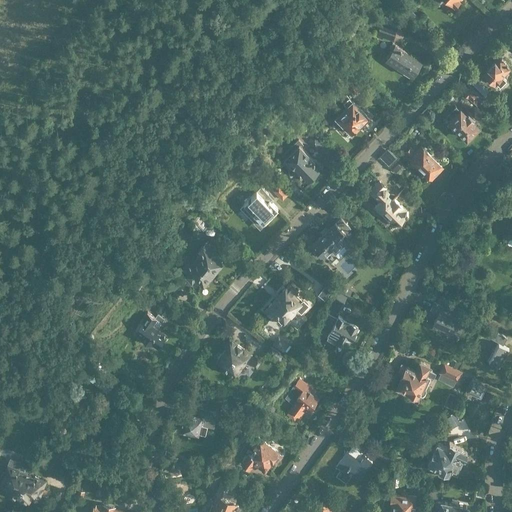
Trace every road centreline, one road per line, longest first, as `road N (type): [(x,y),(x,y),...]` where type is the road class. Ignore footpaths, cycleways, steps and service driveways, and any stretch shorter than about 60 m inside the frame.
road 1 (residential): [(156,511),(151,475),(160,394),(219,311),(511,5)]
road 2 (residential): [(269,511),(335,417),(470,177),(511,137)]
